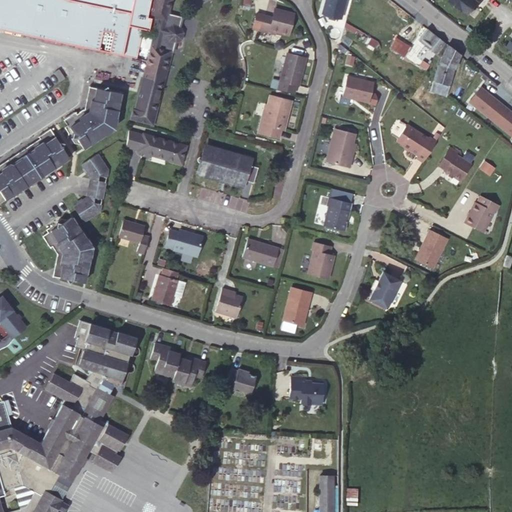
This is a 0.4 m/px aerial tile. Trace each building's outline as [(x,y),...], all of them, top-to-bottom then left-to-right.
[(0,0),(0,29),(54,41),(122,56),(126,37),(128,28),(133,0),(0,0)] [(133,0),(128,28),(126,37),(140,40),(152,42),(154,32),(152,32),(152,31),(151,24),(153,17),(149,16),(153,0),(133,0)] [(153,0),(149,16),(153,17),(166,20),(167,12),(170,0),(153,0)] [(345,0),(325,0),(322,13),(340,18),(345,0)] [(450,0),(463,11),(464,10),(470,14),(479,2),(476,0),(450,0)] [(259,31),(268,33),(269,30),(276,32),(288,35),(293,14),(275,9),(272,18),(264,15),(259,31)] [(167,12),(166,20),(164,27),(167,28),(172,25),(179,26),(182,16),(167,12)] [(264,15),(256,13),(252,29),(259,31),(264,15)] [(151,45),(158,47),(162,34),(165,35),(168,40),(175,42),(180,39),(183,32),(179,26),(172,25),(167,28),(164,27),(166,20),(153,17),(151,24),(152,31),(152,32),(154,32),(152,42),(151,45)] [(444,42),(426,29),(418,40),(435,53),(444,42)] [(158,47),(170,50),(173,51),(173,47),(175,42),(168,40),(165,35),(162,34),(158,47)] [(136,58),(140,40),(126,37),(122,56),(136,58)] [(426,70),(429,65),(408,51),(410,48),(396,38),(390,47),(426,70)] [(452,73),(460,54),(447,44),(438,64),(431,86),(446,95),(452,73)] [(151,125),(170,50),(158,47),(151,45),(143,77),(135,110),(132,110),(129,120),(151,125)] [(173,51),(170,50),(151,125),(153,126),(164,85),(173,51)] [(279,81),(295,85),(298,85),(305,59),(287,53),(280,79),(279,81)] [(374,82),(347,74),(342,95),(368,102),(374,82)] [(272,89),(293,93),(295,85),(279,81),(280,79),(275,78),(272,89)] [(511,138),(511,111),(479,85),(466,101),(511,138)] [(445,95),(446,95),(431,86),(430,90),(445,95)] [(90,88),(85,109),(76,115),(81,121),(92,113),(97,89),(90,88)] [(81,121),(76,115),(75,113),(64,120),(68,125),(73,133),(72,139),(74,143),(81,145),(83,149),(113,129),(121,94),(97,89),(92,113),(81,121)] [(270,95),(268,104),(265,116),(262,115),(257,132),(278,138),(280,129),(284,129),(291,101),(270,95)] [(424,158),(435,140),(428,135),(427,137),(406,123),(396,139),(402,143),(402,144),(417,154),(424,158)] [(351,150),(353,141),(355,132),(334,126),(325,159),(349,166),(353,151),(351,150)] [(38,137),(40,139),(44,145),(0,174),(0,191),(0,192),(6,200),(68,158),(55,138),(50,129),(38,137)] [(143,134),(129,131),(127,147),(138,150),(143,134)] [(143,133),(143,134),(138,150),(138,151),(181,163),(186,145),(143,133)] [(40,139),(0,165),(0,174),(44,145),(40,139)] [(253,158),(204,143),(200,156),(199,157),(198,158),(197,159),(197,161),(198,163),(195,173),(244,187),(245,182),(253,184),(258,167),(251,165),(253,158)] [(456,150),(449,146),(437,163),(444,168),(443,169),(459,179),(470,162),(454,152),(456,150)] [(90,189),(103,191),(105,184),(98,182),(99,176),(106,178),(108,171),(97,155),(82,165),(92,180),(90,189)] [(484,162),(480,168),(486,172),(490,166),(484,162)] [(102,200),(103,191),(90,189),(89,197),(74,207),(84,222),(99,212),(100,205),(93,203),(95,198),(102,200)] [(343,199),(329,195),(327,203),(329,204),(324,223),(343,228),(348,208),(341,206),(343,199)] [(498,204),(479,195),(476,202),(474,201),(464,221),(482,231),(492,211),(494,212),(498,204)] [(50,245),(55,253),(61,249),(61,251),(63,251),(58,276),(82,282),(90,246),(70,216),(66,219),(59,218),(55,220),(53,227),(46,232),(46,231),(40,235),(48,246),(50,245)] [(136,250),(144,252),(148,236),(141,234),(144,225),(123,219),(118,235),(139,241),(136,250)] [(190,234),(191,231),(181,228),(174,250),(197,256),(202,238),(190,234)] [(446,238),(428,229),(414,258),(432,267),(446,238)] [(277,248),(247,239),(242,257),(272,267),(277,248)] [(331,245),(314,240),(312,248),(314,249),(308,272),(328,277),(334,254),(329,252),(331,245)] [(61,249),(55,253),(51,275),(58,276),(63,251),(61,251),(61,249)] [(511,256),(506,255),(503,266),(510,268),(511,261),(511,256)] [(176,280),(178,273),(163,268),(161,276),(159,275),(151,300),(170,306),(178,281),(176,280)] [(383,272),(378,281),(373,291),(369,300),(385,308),(399,280),(383,272)] [(373,291),(378,281),(375,279),(370,289),(373,291)] [(311,292),(291,286),(283,319),(302,324),(311,292)] [(230,293),(230,291),(223,289),(215,311),(237,317),(243,297),(235,295),(230,293)] [(0,297),(0,327),(6,334),(8,335),(9,335),(10,335),(11,335),(13,335),(14,334),(23,327),(16,319),(18,318),(14,314),(13,315),(8,310),(10,309),(0,297)] [(97,387),(109,393),(113,386),(116,387),(119,387),(134,335),(117,330),(116,331),(108,328),(79,319),(73,337),(77,338),(75,346),(83,348),(78,366),(90,369),(90,371),(85,380),(89,382),(87,386),(95,390),(97,387)] [(6,334),(0,339),(0,347),(1,347),(3,346),(6,344),(7,342),(8,340),(11,337),(14,334),(13,335),(11,335),(10,335),(9,335),(8,335),(6,334)] [(168,350),(169,347),(155,342),(150,359),(157,361),(154,371),(172,377),(178,357),(179,354),(173,352),(168,350)] [(178,357),(172,377),(171,380),(190,386),(193,376),(200,378),(205,362),(191,357),(190,361),(184,359),(178,357)] [(247,372),(241,370),(240,372),(236,371),(230,369),(224,389),(232,391),(233,389),(240,391),(241,390),(250,392),(255,376),(247,374),(247,372)] [(37,511),(40,508),(45,511),(48,509),(52,501),(52,498),(43,492),(55,472),(58,474),(71,480),(88,449),(96,453),(91,461),(112,472),(120,456),(113,452),(115,449),(119,451),(128,435),(101,419),(114,396),(109,393),(97,387),(95,390),(87,386),(89,382),(85,380),(73,373),(69,381),(54,373),(44,388),(64,399),(40,443),(11,426),(3,400),(0,401),(0,511),(37,511)] [(307,376),(292,375),(291,399),(302,400),(301,403),(323,404),(324,382),(307,381),(307,376)] [(187,508),(192,454),(171,452),(169,474),(161,473),(157,511),(194,511),(195,508),(187,508)] [(48,492),(58,474),(55,472),(43,492),(52,498),(52,501),(48,509),(45,511),(47,511),(65,511),(68,507),(70,504),(48,492)] [(332,511),(333,475),(319,475),(319,511),(332,511)] [(52,488),(64,494),(68,485),(57,479),(52,488)] [(347,487),(346,503),(359,503),(359,488),(347,487)]
